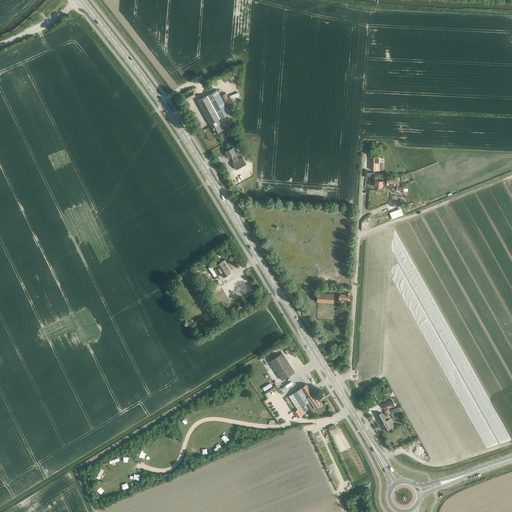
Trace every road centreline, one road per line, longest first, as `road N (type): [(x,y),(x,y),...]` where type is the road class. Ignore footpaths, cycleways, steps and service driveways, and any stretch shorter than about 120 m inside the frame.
road 1 (secondary): [(333,384),(183,136),(80,0)]
road 2 (unclassified): [(333,384),(352,369),(362,203)]
